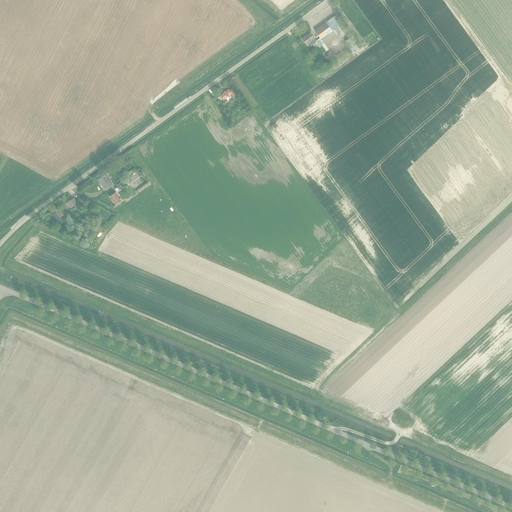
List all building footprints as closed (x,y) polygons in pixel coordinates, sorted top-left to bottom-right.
[(317,42),(320,45),(329,39),(326,35),(339,25),(333,17),(315,30),(320,37),(316,40),(311,33),(302,38),(306,43),(308,42),(310,45),(314,42),(315,43),(317,42)] [(345,41),(350,49),(357,43),(356,41),(357,40),(353,35),(350,31),(349,34),(351,37),(345,41)] [(331,61),(328,57),(332,54),(329,49),(326,52),(328,54),(324,57),(326,59),(329,62),(330,62),(331,64),(334,62),(332,60),(331,61)] [(237,93),(236,91),(234,92),(232,88),(229,90),(229,89),(221,94),(224,99),(232,94),(233,96),(237,93)] [(112,183),(105,174),(103,171),(96,176),(105,189),(112,183)] [(119,200),(114,193),(110,196),(115,203),(119,200)] [(71,208),(73,206),(76,209),(80,207),(73,198),(70,200),(72,203),(69,205),(71,208)] [(64,213),(60,207),(55,210),(60,218),(63,216),(62,215),(64,213)]
